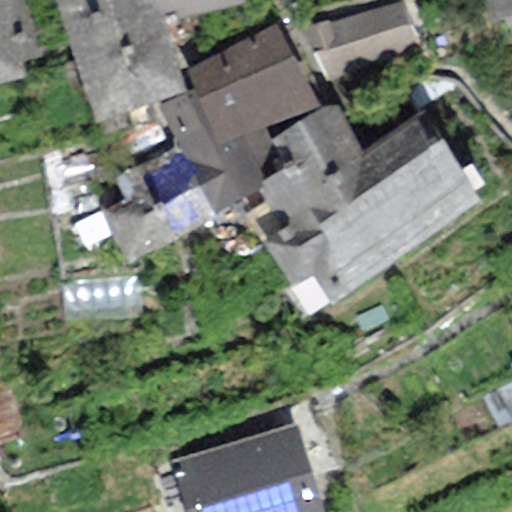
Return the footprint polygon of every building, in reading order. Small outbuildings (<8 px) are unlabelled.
[(38,58),(24,0),(0,0),(0,82),(26,76),(21,61),(38,58)] [(52,0),(55,6),(94,126),(159,103),(184,95),(162,22),(244,5),(242,0),(52,0)] [(511,0),(484,0),(488,24),(511,19),(511,0)] [(404,3),(301,32),(331,87),(420,60),(404,3)] [(275,24),(186,70),(193,88),(184,95),(159,103),(179,147),(210,213),(256,188),(285,170),(269,138),(264,128),(317,106),(275,24)] [(336,105),(269,138),(285,170),(256,188),(266,204),(246,215),(291,292),(313,280),(329,304),(479,204),(426,112),(360,151),(336,105)] [(210,213),(179,147),(113,177),(125,203),(97,217),(120,267),(215,223),(210,213)] [(0,436),(33,430),(23,383),(0,387),(0,436)] [(169,462),(184,511),(319,511),(294,425),(169,462)]
